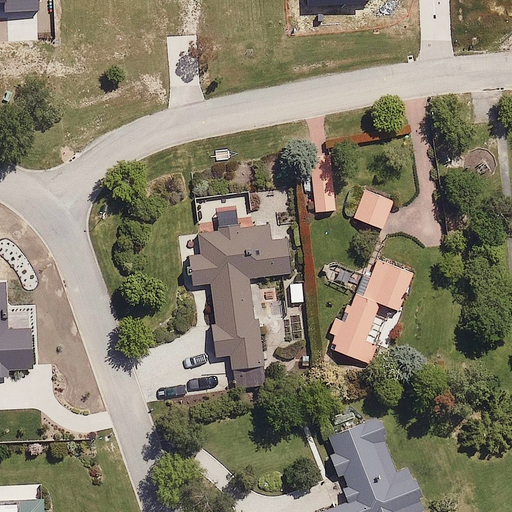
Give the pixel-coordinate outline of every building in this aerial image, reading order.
[(331,172),(310,174),(314,211),(334,209),(331,172)] [(393,202),(363,190),(353,217),(382,229),(393,202)] [(200,252),(186,254),(191,287),(208,285),(218,354),(227,353),(230,368),(264,363),(251,277),(292,271),(286,236),(268,238),(266,223),(197,233),(200,252)] [(352,290),(329,348),(370,363),(376,347),(361,342),(377,300),(398,308),(411,272),(375,258),(362,293),(352,290)] [(0,372),(36,371),(34,324),(4,325),(2,287),(0,287),(0,372)] [(394,469),(374,418),(325,436),(349,499),(313,511),(421,511),(424,511),(406,465),(394,469)] [(43,511),(42,495),(0,496),(0,511),(43,511)]
